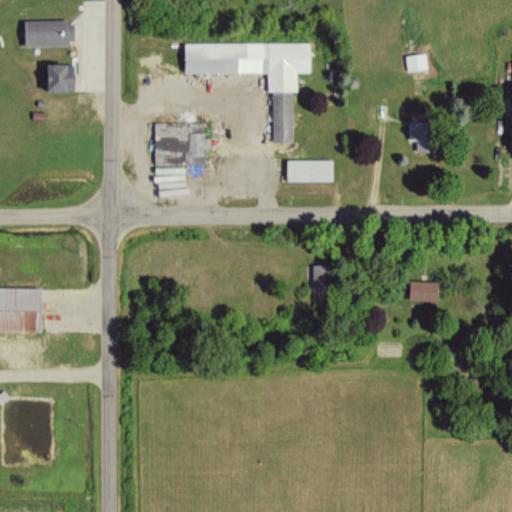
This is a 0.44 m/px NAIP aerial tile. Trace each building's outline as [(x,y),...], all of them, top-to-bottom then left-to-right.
[(71,44),(70,19),(19,21),(20,46),(71,44)] [(290,141),(290,90),(295,90),(295,72),(308,72),(308,43),(180,43),(180,72),(265,72),(265,91),(270,91),(270,141),(290,141)] [(403,54),(405,70),(425,68),(424,52),(403,54)] [(68,92),(69,65),(40,64),(39,91),(68,92)] [(204,164),(204,137),(202,137),(201,122),(151,123),(152,164),(204,164)] [(328,159),(282,160),(282,181),(328,180),(328,159)] [(324,264),(309,265),(309,286),(325,286),(324,264)] [(405,300),(433,301),(434,281),(405,280),(405,300)] [(0,330),(39,331),(39,288),(0,287),(0,330)]
